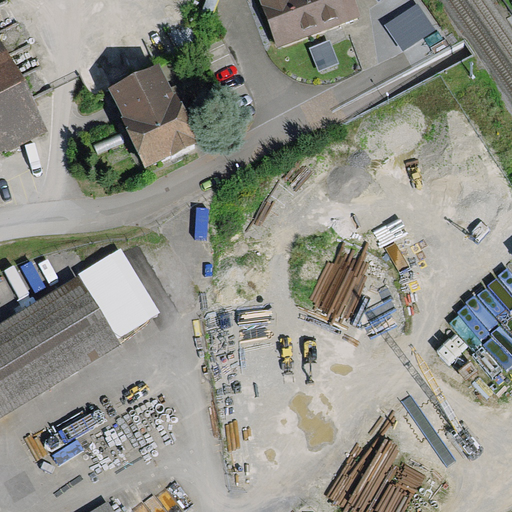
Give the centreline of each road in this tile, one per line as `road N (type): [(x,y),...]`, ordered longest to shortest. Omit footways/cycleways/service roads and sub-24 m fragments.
road 1 (residential): [(0,228),(109,212),(211,167),(418,55)]
road 2 (unknown): [(241,511),(179,373),(167,364),(135,366),(0,438)]
road 3 (unknown): [(439,363),(400,437),(353,490),(253,511)]
